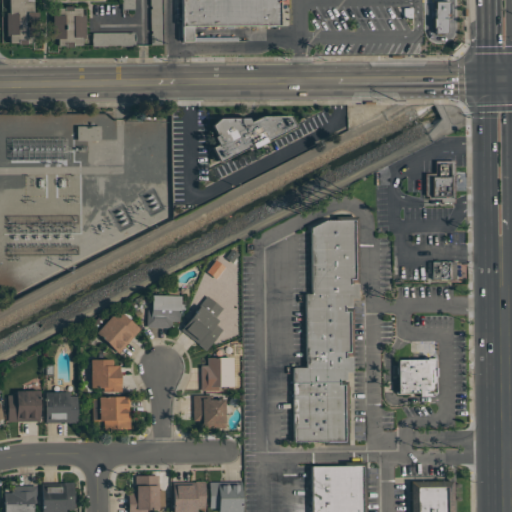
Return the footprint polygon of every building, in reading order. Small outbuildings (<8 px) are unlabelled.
[(36,42),(34,12),(33,12),(32,0),(4,0),(8,44),(36,42)] [(133,0),(121,0),(121,10),(134,9),(133,0)] [(149,0),(150,45),(162,45),(161,0),(149,0)] [(182,0),(184,45),(197,45),(196,30),(295,27),(294,0),(182,0)] [(449,2),(433,2),(434,33),(447,33),(447,18),(449,18),(449,2)] [(52,39),(64,39),(64,46),(84,47),(85,8),(53,7),(52,39)] [(92,46),(135,46),(135,33),(92,33),(92,46)] [(294,129),(289,116),(261,116),(248,122),(247,118),(224,118),(210,124),(214,133),(214,151),(218,161),(294,129)] [(100,126),(76,126),(75,140),(99,141),(100,126)] [(458,162),(458,208),(428,208),(428,173),(438,173),(438,162),(458,162)] [(355,223),(325,225),(307,225),(310,296),(302,296),(305,369),(290,369),(293,442),(347,441),(344,375),(353,375),(352,360),(345,360),(345,353),(350,353),(349,315),(344,316),(344,309),(352,309),(352,300),(358,300),(357,285),(351,286),(351,280),(357,279),(355,223)] [(455,263),(455,282),(429,283),(429,264),(455,263)] [(179,295),(150,295),(150,309),(146,309),(145,327),(171,328),(171,321),(178,321),(179,295)] [(223,309),(206,296),(180,331),(206,350),(222,329),(213,322),(223,309)] [(94,333),(117,353),(139,329),(123,315),(118,321),(111,315),(94,333)] [(200,390),(219,390),(219,386),(232,387),(232,358),(206,358),(206,365),(200,365),(200,390)] [(120,392),(119,366),(111,366),(111,359),(89,359),(89,388),(101,388),(101,392),(120,392)] [(398,363),(400,395),(438,393),(436,361),(398,363)] [(38,390),(14,391),(14,395),(6,396),(6,422),(39,421),(38,390)] [(45,423),(77,422),(76,403),(70,403),(69,392),(44,392),(45,423)] [(128,396),(91,397),(91,421),(102,421),(102,429),(129,429),(128,396)] [(192,398),(192,421),(201,421),(202,426),(224,426),(224,397),(192,398)] [(310,468),(310,511),(361,511),(361,468),(310,468)] [(157,475),(134,476),(135,493),(127,493),(128,509),(164,508),(163,490),(158,490),(157,475)] [(204,508),(204,482),(172,483),(172,511),(194,511),(195,508),(204,508)] [(73,508),(73,483),(41,484),(41,511),(65,511),(65,508),(73,508)] [(208,508),(218,509),(217,511),(240,511),(241,483),(209,483),(208,508)] [(410,484),(410,511),(452,511),(453,484),(410,484)] [(33,511),(33,486),(10,486),(10,493),(3,493),(3,511),(33,511)]
